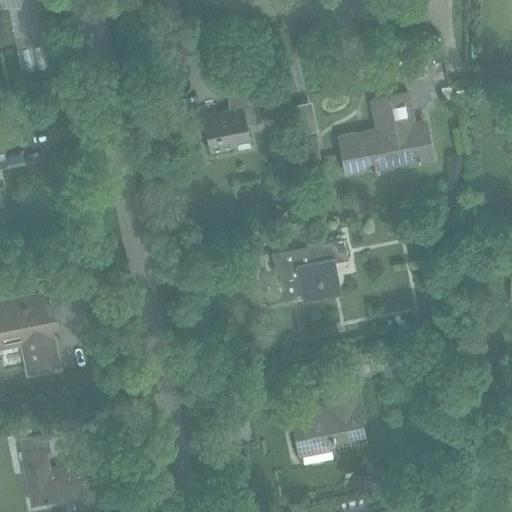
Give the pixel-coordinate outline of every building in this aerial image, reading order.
[(352,170),(432,155),(428,137),(416,139),(407,92),(371,99),(377,127),(338,135),(342,153),(349,152),(352,170)] [(246,122),(260,119),(255,93),(227,93),(227,109),(216,111),(214,103),(199,106),(208,152),(236,147),(235,139),(249,136),(246,122)] [(264,281),(268,301),(302,294),(303,298),(323,294),(321,280),(336,277),(333,260),(348,257),(344,236),(270,251),(274,270),(282,268),(284,277),(264,281)] [(28,372),(59,366),(43,289),(0,298),(0,344),(21,341),(28,372)] [(441,341),(380,351),(384,375),(445,365),(441,341)] [(352,380),(324,386),(322,386),(326,406),(290,413),(298,453),(332,446),(330,437),(332,437),(332,434),(362,428),(352,380)] [(21,451),(31,503),(75,495),(77,511),(99,511),(90,460),(49,468),(45,448),(49,447),(46,430),(18,436),(21,451)] [(405,487),(410,511),(439,511),(443,511),(436,480),(405,487)]
